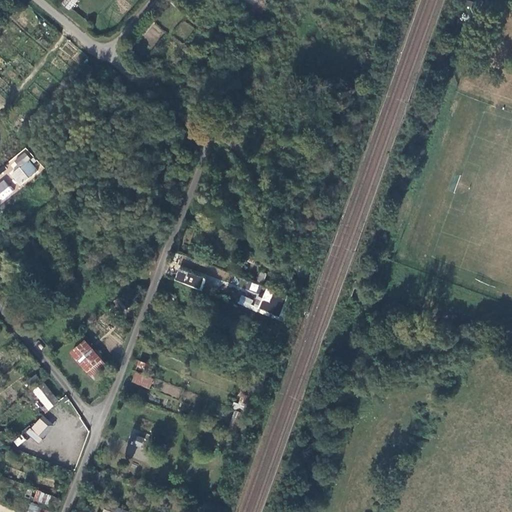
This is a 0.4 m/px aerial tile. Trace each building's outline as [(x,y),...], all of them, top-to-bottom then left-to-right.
[(69,11),(78,0),(63,0),(61,3),(69,11)] [(201,29),(205,33),(210,27),(206,23),(201,29)] [(215,41),(223,48),(229,42),(220,35),(215,41)] [(200,52),(215,63),(221,56),(206,44),(200,52)] [(16,162),(22,168),(32,161),(27,154),(16,162)] [(23,170),(29,179),(38,173),(31,164),(23,170)] [(0,197),(2,201),(14,192),(5,179),(0,182),(0,197)] [(177,270),(174,282),(201,289),(205,277),(177,270)] [(257,281),(263,283),(266,274),(261,272),(257,281)] [(256,294),(259,285),(250,282),(247,290),(256,294)] [(256,306),(279,318),(281,314),(275,311),(277,307),(259,298),(256,306)] [(97,378),(109,367),(79,335),(66,346),(97,378)] [(137,368),(150,374),(154,366),(140,361),(137,368)] [(134,382),(150,388),(154,380),(137,373),(134,382)] [(47,413),(60,401),(45,382),(44,383),(37,374),(27,381),(34,390),(34,391),(40,399),(36,402),(47,413)] [(247,409),(252,396),(244,393),(239,404),(235,402),(233,407),(243,412),(245,408),(247,409)] [(240,431),(245,415),(236,411),(230,426),(240,431)] [(33,428),(41,435),(49,426),(41,419),(33,428)] [(142,447),(143,437),(134,436),(133,446),(142,447)] [(0,511),(56,511),(58,509),(0,485),(0,511)]
